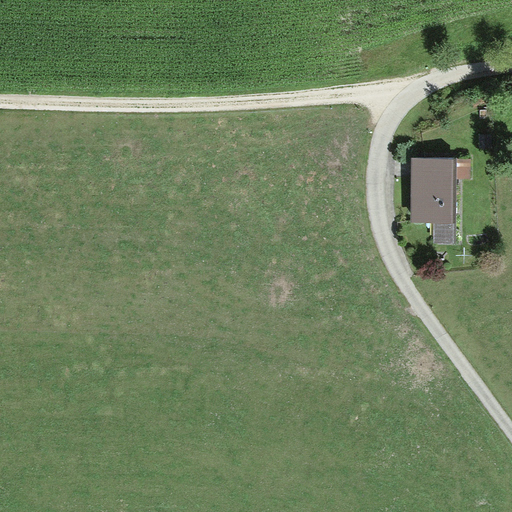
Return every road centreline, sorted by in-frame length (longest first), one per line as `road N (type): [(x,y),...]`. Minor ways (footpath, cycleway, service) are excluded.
road 1 (track): [(511,68),(390,97),(0,110)]
road 2 (track): [(511,431),(417,302),(386,235),(390,97)]
